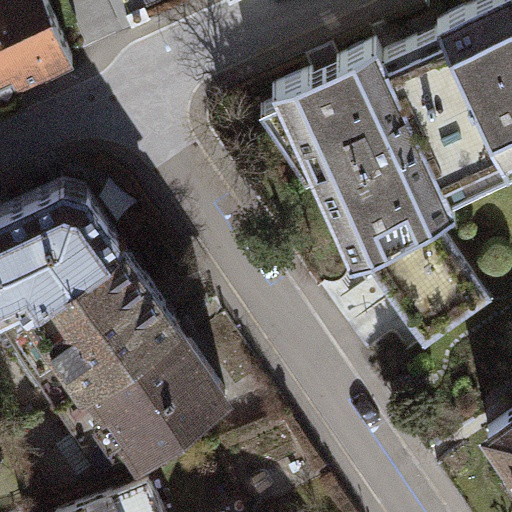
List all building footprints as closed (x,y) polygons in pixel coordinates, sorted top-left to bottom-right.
[(0,0),(0,84),(72,52),(48,0),(0,0)] [(439,22),(383,46),(442,176),(496,152),(504,169),(511,165),(511,0),(467,0),(436,14),(439,22)] [(309,63),(273,80),(280,94),(260,103),(305,167),(312,168),(352,252),(360,249),(435,214),(456,205),(442,176),(383,46),(377,34),(338,51),(345,66),(317,80),(309,63)] [(0,295),(20,284),(29,295),(119,234),(83,179),(61,175),(0,203),(0,295)] [(360,249),(424,339),(490,294),(435,214),(360,249)] [(0,314),(0,320),(53,398),(175,315),(119,234),(29,295),(0,314)] [(175,315),(53,398),(97,464),(135,447),(225,389),(175,315)] [(511,405),(486,423),(511,460),(511,405)] [(170,511),(151,467),(41,511),(170,511)]
